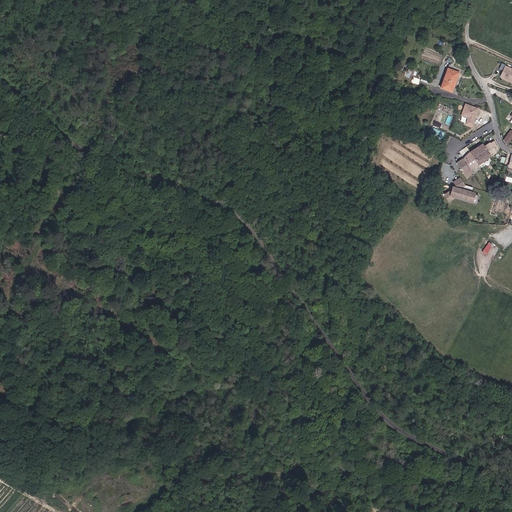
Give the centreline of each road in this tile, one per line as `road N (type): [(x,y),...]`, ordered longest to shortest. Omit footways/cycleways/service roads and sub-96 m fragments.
road 1 (unclassified): [(0,85),(80,148),(181,186),(244,221),(379,413),(511,491)]
road 2 (track): [(0,332),(15,281),(27,266),(44,266),(127,332),(164,347),(276,429),(303,463),(365,511)]
road 3 (unclassified): [(468,0),(469,56),(511,151)]
road 4 (track): [(0,240),(32,264),(60,198),(56,181)]
